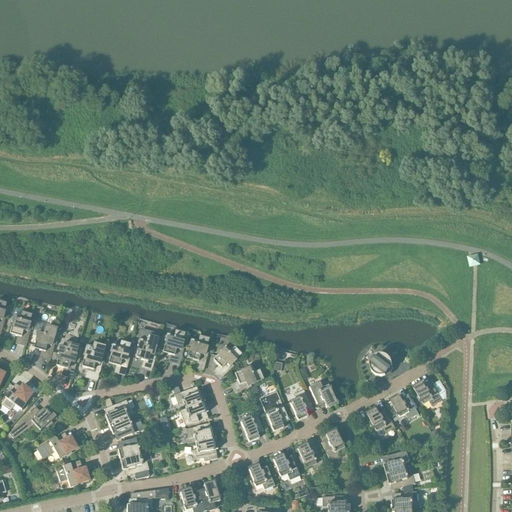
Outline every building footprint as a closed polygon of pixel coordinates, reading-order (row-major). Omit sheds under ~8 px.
[(467,257),(470,268),(481,265),(478,254),(467,257)] [(32,315),(22,313),(20,318),(13,316),(11,323),(12,323),(9,335),(18,337),(21,338),(19,345),(25,347),(30,330),(28,329),(29,324),(32,315)] [(53,339),(56,330),(46,327),(44,332),(37,330),(35,338),(36,338),(33,349),(42,352),(42,351),(45,352),(43,359),(49,361),(54,345),(52,344),(53,339)] [(172,363),(179,365),(183,348),(181,348),(185,334),(175,331),(173,336),(166,334),(164,342),(166,342),(162,353),(174,357),(172,363)] [(144,369),(151,371),(156,354),(154,353),(158,339),(148,336),(146,342),(139,340),(137,347),(138,347),(135,359),(146,362),(144,369)] [(198,362),(196,369),(203,371),(207,354),(205,353),(209,339),(199,337),(198,342),(190,340),(188,347),(190,348),(187,359),(198,362)] [(117,374),(124,376),(129,359),(127,358),(130,345),(120,342),(119,347),(112,345),(110,352),(111,353),(108,364),(119,367),(117,374)] [(74,361),(77,349),(78,347),(64,343),(62,348),(59,347),(57,354),(52,353),(51,359),(57,361),(55,366),(64,369),(62,374),(65,375),(65,377),(72,378),(76,362),(76,361),(74,361)] [(90,379),(97,381),(102,362),(100,362),(104,348),(94,345),(93,348),(86,346),(83,356),(84,356),(81,367),(87,369),(85,377),(90,378),(90,379)] [(220,379),(231,368),(233,367),(231,365),(236,361),(242,355),(234,348),(230,351),(225,346),(220,351),(221,352),(212,361),(221,369),(216,374),(220,379)] [(383,377),(386,373),(388,375),(389,374),(390,373),(391,372),(391,370),(389,369),(392,365),(392,363),(392,362),(391,361),(391,360),(390,359),(389,358),(388,357),(387,356),(386,356),(385,355),(384,355),(383,355),(381,355),(380,355),(379,355),(375,356),(370,362),(370,367),(370,368),(370,369),(371,370),(371,371),(372,372),(372,373),(373,374),(374,375),(375,375),(376,376),(377,376),(378,377),(379,377),(380,377),(381,377),(383,377)] [(281,372),(282,364),(276,363),(274,371),(281,372)] [(263,380),(259,371),(254,373),(251,366),(244,369),(245,370),(234,375),(239,386),(232,389),(235,395),(249,389),(251,388),(250,386),(254,384),(263,380)] [(303,381),(308,378),(303,368),(298,371),(303,381)] [(330,392),(328,386),(322,389),(319,383),(309,388),(318,408),(324,405),(326,409),(330,407),(338,403),(336,404),(333,397),(334,396),(331,391),(330,392)] [(424,406),(429,402),(432,408),(442,401),(431,383),(425,387),(423,383),(419,385),(412,390),(414,389),(417,396),(416,396),(419,401),(420,400),(424,406)] [(21,411),(29,400),(28,400),(32,394),(22,386),(21,388),(15,384),(0,404),(10,412),(15,406),(21,411)] [(259,395),(254,384),(250,386),(251,388),(249,389),(253,398),(259,395)] [(185,409),(204,403),(200,393),(199,393),(197,387),(174,396),(178,406),(183,404),(185,409)] [(306,413),(312,410),(303,391),(293,396),(295,401),(289,404),(292,410),(291,410),(293,415),(294,415),(297,421),(295,422),(296,423),(303,419),(304,419),(308,417),(306,413)] [(288,421),(280,402),(276,393),(260,400),(265,414),(268,420),(267,421),(269,426),(270,425),(273,432),(271,433),(279,430),(283,428),(281,424),(288,421)] [(396,399),(389,403),(391,402),(394,409),(393,410),(396,414),(397,414),(400,419),(406,416),(409,421),(419,416),(409,397),(402,401),(400,396),(396,399)] [(109,426),(127,419),(125,413),(130,411),(126,401),(104,410),(106,416),(105,416),(109,426)] [(204,403),(185,409),(187,415),(182,417),(185,427),(195,423),(195,424),(208,419),(206,413),(208,413),(204,403)] [(40,432),(45,427),(46,428),(52,424),(51,422),(56,417),(49,410),(46,412),(43,410),(38,415),(33,410),(17,425),(18,425),(8,434),(14,440),(34,425),(40,432)] [(377,432),(383,429),(386,434),(396,429),(385,410),(379,414),(377,410),(373,412),(366,416),(366,417),(367,416),(371,422),(370,423),(373,427),(374,427),(377,432)] [(248,443),(247,443),(247,444),(255,441),(259,439),(257,435),(264,432),(255,411),(244,416),(246,420),(240,423),(243,430),(242,430),(244,435),(245,435),(248,443)] [(127,419),(109,426),(113,436),(114,435),(117,441),(139,432),(139,433),(144,431),(139,420),(129,424),(127,419)] [(195,444),(215,440),(213,429),(211,430),(209,424),(196,427),(186,430),(188,439),(194,438),(195,444)] [(169,425),(161,427),(164,435),(171,433),(169,425)] [(330,462),(341,457),(338,452),(344,449),(341,443),(342,443),(340,438),(339,438),(335,432),(337,431),(337,430),(329,434),(325,436),(327,440),(321,444),(330,462)] [(68,439),(65,433),(42,446),(37,449),(42,460),(49,457),(55,453),(59,460),(71,454),(70,453),(76,449),(70,438),(68,439)] [(120,461),(149,454),(147,447),(143,448),(141,438),(118,444),(119,450),(117,450),(120,461)] [(215,440),(195,444),(197,450),(191,451),(193,461),(203,459),(204,462),(218,459),(216,450),(217,450),(215,440)] [(302,447),(296,450),(295,451),(297,450),(300,458),(299,458),(302,463),(303,463),(306,470),(312,467),(314,471),(324,466),(315,446),(308,449),(306,445),(302,447)] [(386,476),(406,470),(404,464),(410,463),(407,452),(384,459),(385,465),(383,465),(386,476)] [(149,454),(120,461),(122,471),(124,471),(126,477),(134,475),(135,480),(149,477),(148,471),(149,471),(146,461),(150,460),(149,454)] [(278,458),(272,460),(271,461),(273,461),(275,467),(274,468),(277,473),(278,472),(280,478),(286,476),(289,481),(299,477),(291,457),(284,460),(282,456),(278,457),(278,458)] [(80,461),(63,467),(63,469),(56,472),(60,483),(67,481),(70,489),(82,485),(82,484),(89,482),(85,469),(82,470),(80,461)] [(253,482),(255,488),(258,494),(264,492),(264,491),(274,487),(266,467),(260,470),(258,466),(254,467),(254,468),(246,471),(248,471),(251,477),(250,478),(252,483),(253,482)] [(407,476),(406,470),(386,476),(389,486),(391,485),(393,491),(404,488),(404,491),(413,489),(413,486),(416,485),(413,475),(407,476)] [(198,492),(203,511),(206,511),(215,510),(213,504),(220,502),(218,496),(219,495),(217,490),(216,491),(214,483),(203,486),(205,490),(198,492)] [(393,511),(412,510),(412,504),(418,503),(417,493),(414,493),(413,489),(404,491),(404,494),(393,494),(393,501),(392,501),(393,511)] [(203,511),(198,492),(191,494),(190,490),(180,493),(182,500),(181,501),(182,506),(183,506),(185,511),(191,510),(192,511),(203,511)] [(126,511),(146,511),(147,510),(152,510),(152,500),(156,500),(155,491),(130,494),(130,499),(128,499),(128,506),(127,506),(126,511)] [(327,511),(347,511),(348,503),(346,503),(346,497),(332,497),(332,498),(322,498),(322,508),(328,508),(327,511)]
